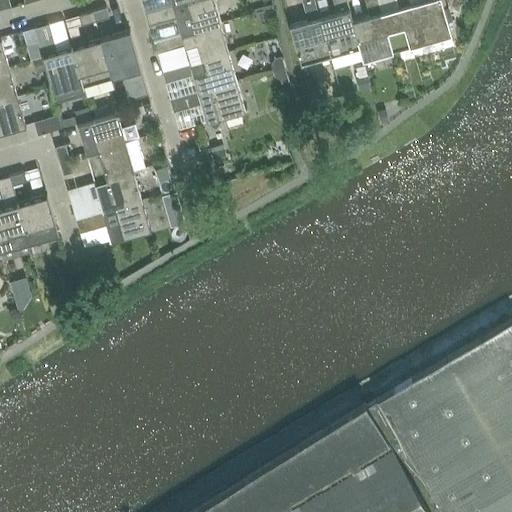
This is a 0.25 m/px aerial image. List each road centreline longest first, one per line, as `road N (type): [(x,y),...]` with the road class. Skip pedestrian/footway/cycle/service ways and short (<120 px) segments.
road 1 (residential): [(179,167),(131,0)]
road 2 (residential): [(76,259),(44,149),(0,162)]
